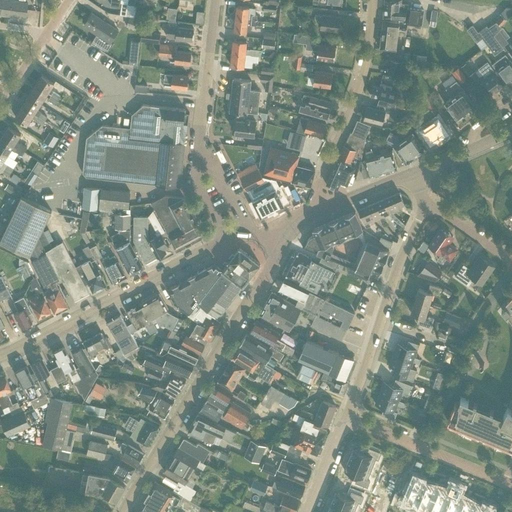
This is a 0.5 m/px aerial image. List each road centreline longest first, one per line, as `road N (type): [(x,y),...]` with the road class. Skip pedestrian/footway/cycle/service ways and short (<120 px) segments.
road 1 (tertiary): [(126,511),(285,243)]
road 2 (tertiary): [(0,356),(223,239)]
road 3 (residential): [(223,239),(195,179),(215,0)]
road 4 (unclassified): [(431,203),(403,256),(347,418)]
road 5 (residential): [(325,208),(321,177),(363,77),(371,0)]
road 6 (unclassified): [(511,486),(347,418)]
